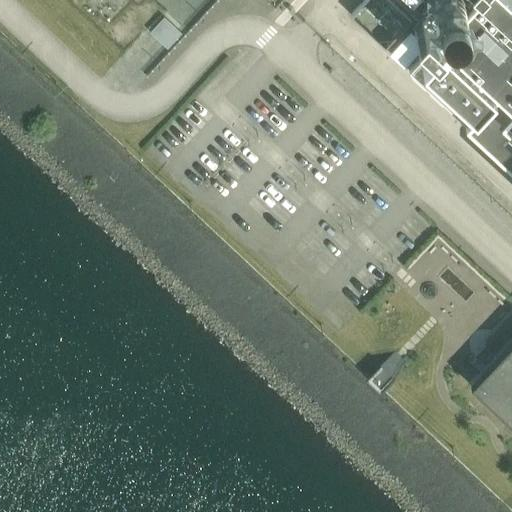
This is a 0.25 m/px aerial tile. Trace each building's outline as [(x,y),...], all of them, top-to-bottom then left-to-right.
[(372,0),(366,7),(395,34),(409,18),(389,0),(372,0)] [(511,0),(407,0),(405,3),(406,4),(409,0),(410,0),(415,4),(418,0),(439,0),(434,6),(441,13),(436,18),(438,19),(442,14),(450,21),(444,27),(446,28),(451,22),(458,29),(453,35),(454,36),(460,30),(467,37),(463,42),(464,43),(469,39),(476,46),(471,50),(473,52),(477,47),(485,54),(480,58),(482,60),(486,55),(494,63),(490,67),(491,69),(496,64),(501,69),(496,74),(498,75),(502,70),(507,74),(505,76),(507,77),(508,76),(511,79),(511,0)] [(424,10),(411,24),(417,30),(420,28),(429,36),(414,52),(418,55),(410,64),(462,113),(472,103),(473,104),(480,98),(478,96),(489,85),(492,87),(500,79),(492,72),(489,74),(483,68),(485,66),(477,58),(474,61),(464,51),(458,45),(457,45),(448,36),(438,26),(438,27),(429,18),(431,16),(424,10)] [(413,31),(395,50),(405,59),(423,41),(413,31)] [(511,123),(504,116),(511,107),(511,84),(510,86),(502,78),(465,117),(511,160),(511,123)] [(511,337),(471,382),(511,420),(511,337)]
